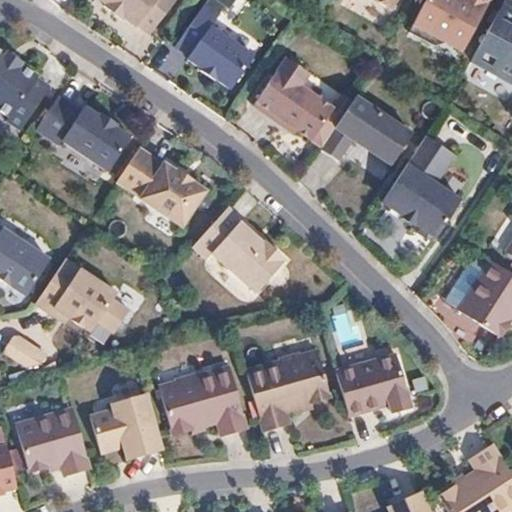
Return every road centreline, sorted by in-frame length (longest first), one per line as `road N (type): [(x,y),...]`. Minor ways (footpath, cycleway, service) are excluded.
road 1 (residential): [(484,394),(422,317),(195,109),(53,19),(0,6)]
road 2 (residential): [(66,511),(168,478),(330,464),(386,449),(484,394)]
